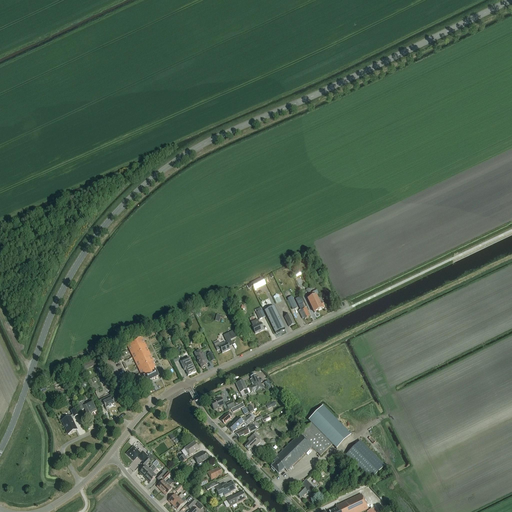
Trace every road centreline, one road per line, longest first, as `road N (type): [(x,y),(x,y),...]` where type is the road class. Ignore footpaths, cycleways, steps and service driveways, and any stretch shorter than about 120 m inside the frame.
road 1 (tertiary): [(0,448),(64,284),(134,193),(204,143),(509,0)]
road 2 (residential): [(187,384),(352,307)]
road 3 (tertiary): [(298,511),(196,401)]
road 4 (residential): [(80,486),(63,447),(117,419),(130,427)]
